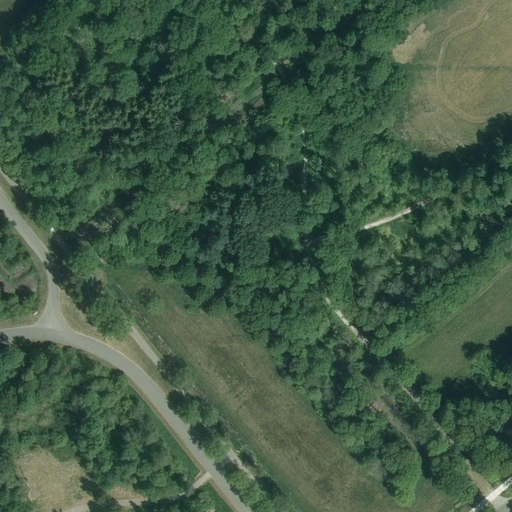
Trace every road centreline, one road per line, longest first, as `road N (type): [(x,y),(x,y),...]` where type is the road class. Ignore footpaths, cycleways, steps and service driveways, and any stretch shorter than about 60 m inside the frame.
road 1 (unclassified): [(249,511),(128,368),(51,334)]
road 2 (unclassified): [(51,334),(48,268),(0,191)]
